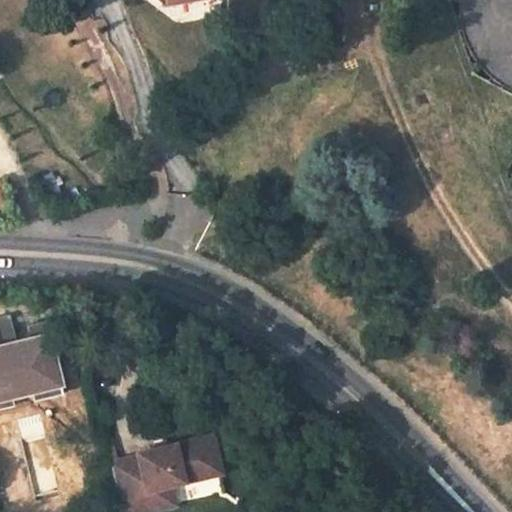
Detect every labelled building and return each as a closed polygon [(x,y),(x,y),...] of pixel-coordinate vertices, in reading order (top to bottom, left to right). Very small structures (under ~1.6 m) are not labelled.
[(511,0),(459,0),(460,15),(462,32),(476,60),(496,81),(511,88),(511,0)] [(28,390),(20,366),(24,364),(14,335),(0,340),(0,435),(25,427),(21,418),(40,411),(32,389),(28,390)] [(20,366),(28,390),(32,389),(24,364),(20,366)] [(40,411),(21,418),(25,427),(43,421),(40,411)] [(138,455),(109,463),(123,511),(145,511),(154,510),(148,490),(171,484),(221,470),(211,432),(137,453),(138,455)] [(171,484),(148,490),(154,510),(176,503),(171,484)]
